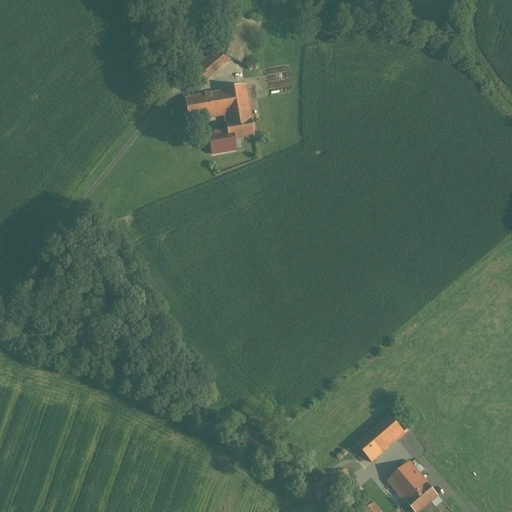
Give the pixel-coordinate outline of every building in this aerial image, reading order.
[(250,16),(228,11),(223,29),(219,28),(210,53),(211,54),(222,57),(222,58),(230,60),(237,62),(250,16)] [(250,16),(237,62),(246,66),(262,20),(250,16)] [(211,54),(190,73),(196,81),(222,58),(222,57),(211,54)] [(245,86),(220,91),(221,92),(184,99),(188,122),(224,116),(225,116),(224,114),(249,110),(245,86)] [(249,110),(224,114),(225,116),(224,116),(227,131),(227,130),(229,141),(233,140),(253,136),(249,110)] [(227,131),(214,133),(216,139),(209,140),(212,155),(235,151),(233,140),(229,141),(227,130),(227,131)] [(413,428),(397,410),(356,445),(372,464),(413,428)] [(389,483),(406,503),(427,485),(410,465),(389,483)] [(349,469),(335,479),(343,490),(357,479),(349,469)] [(438,498),(427,485),(406,503),(414,511),(439,511),(432,503),(438,498)]
